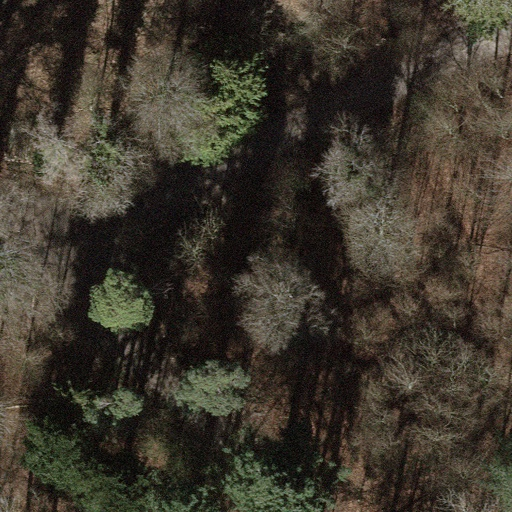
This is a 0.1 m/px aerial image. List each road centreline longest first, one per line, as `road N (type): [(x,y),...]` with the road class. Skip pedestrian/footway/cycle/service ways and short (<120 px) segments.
road 1 (track): [(73,259),(511,21)]
road 2 (track): [(310,511),(86,315),(73,259),(0,228)]
